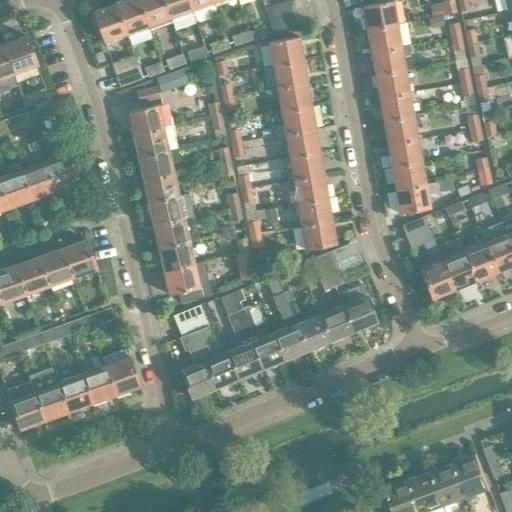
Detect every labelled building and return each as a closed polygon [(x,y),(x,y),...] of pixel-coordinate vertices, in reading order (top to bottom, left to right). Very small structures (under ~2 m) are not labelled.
[(147,27),(137,0),(124,0),(114,4),(125,34),(147,27)] [(169,19),(162,0),(137,0),(147,27),(169,19)] [(190,11),(186,0),(162,0),(169,19),(190,11)] [(212,3),(210,0),(186,0),(190,11),(212,3)] [(286,0),(285,0),(264,8),(268,19),(291,11),(286,0)] [(392,0),(362,6),(366,29),(397,24),(392,0)] [(456,12),(453,0),(448,0),(442,1),(443,4),(445,14),(456,12)] [(457,0),(459,11),(470,9),(467,0),(457,0)] [(511,9),(511,0),(503,0),(506,10),(511,9)] [(92,12),(103,42),(125,34),(114,4),(92,12)] [(432,17),(445,14),(443,4),(430,7),(432,17)] [(272,30),(295,22),(291,11),(268,19),(272,30)] [(431,28),(444,25),(442,16),(429,19),(431,28)] [(458,22),(447,24),(449,38),(461,36),(458,22)] [(366,29),(370,52),(401,47),(397,24),(366,29)] [(266,34),(263,26),(249,31),(252,40),(266,34)] [(474,28),(463,31),(466,42),(476,40),(474,28)] [(248,29),(230,36),(234,46),(252,40),(249,31),(248,29)] [(36,65),(25,35),(1,44),(15,84),(16,84),(12,74),(36,65)] [(298,36),(267,42),(271,65),(302,60),(298,36)] [(449,38),(452,51),(464,49),(461,36),(449,38)] [(212,54),(230,48),(226,38),(208,44),(212,54)] [(466,42),(469,57),(479,55),(476,40),(466,42)] [(0,89),(15,84),(1,44),(0,43),(0,89)] [(190,62),(208,56),(204,45),(187,52),(190,62)] [(370,52),(374,75),(405,70),(401,47),(370,52)] [(105,60),(102,51),(94,54),(97,63),(105,60)] [(182,53),(165,59),(169,70),(186,63),(182,53)] [(138,66),(134,54),(111,63),(116,75),(138,66)] [(228,74),(225,60),(214,62),(216,76),(228,74)] [(302,60),(271,65),(276,88),(307,83),(302,60)] [(164,72),(160,61),(144,67),(148,77),(164,72)] [(116,75),(120,87),(142,79),(138,66),(116,75)] [(468,68),(456,70),(459,84),(470,81),(468,68)] [(374,75),(378,98),(409,92),(405,70),(374,75)] [(484,74),(473,77),(475,88),(486,85),(484,74)] [(156,79),(160,92),(172,88),(167,75),(156,79)] [(459,84),(461,97),(473,94),(470,81),(459,84)] [(230,83),(218,85),(221,98),(232,96),(230,83)] [(307,83),(276,88),(280,111),(311,106),(307,83)] [(475,88),(478,103),(489,100),(486,85),(475,88)] [(157,86),(136,91),(138,102),(160,97),(157,86)] [(44,87),(20,95),(25,107),(48,98),(44,87)] [(378,98),(382,121),(413,115),(409,92),(378,98)] [(224,111),(235,109),(232,96),(221,98),(224,111)] [(218,101),(207,104),(210,116),(221,113),(218,101)] [(42,119),(54,114),(50,103),(38,107),(42,119)] [(161,119),(158,104),(127,111),(132,133),(173,124),(171,117),(161,119)] [(480,127),(476,105),(464,107),(468,129),(480,127)] [(311,106),(280,111),(284,134),(315,129),(311,106)] [(42,119),(38,107),(25,112),(29,123),(42,119)] [(14,116),(18,127),(29,123),(25,112),(14,116)] [(226,137),(221,113),(210,116),(215,139),(226,137)] [(382,121),(386,144),(417,138),(413,115),(382,121)] [(18,127),(14,116),(2,120),(6,132),(18,127)] [(243,117),(226,121),(228,131),(238,128),(237,123),(244,122),(243,117)] [(496,133),(493,120),(482,122),(485,136),(496,133)] [(173,124),(132,133),(137,156),(168,149),(166,138),(176,136),(173,124)] [(471,142),(483,140),(480,127),(468,129),(471,142)] [(238,128),(228,131),(230,144),(241,142),(239,128),(238,128)] [(315,129),(284,134),(288,157),(319,151),(315,129)] [(386,144),(390,167),(421,161),(417,138),(386,144)] [(235,166),(246,164),(241,142),(230,144),(235,166)] [(228,147),(217,149),(219,161),(230,158),(228,147)] [(43,161),(39,149),(29,153),(34,164),(20,169),(31,200),(54,192),(43,161)] [(142,178),(173,171),(168,149),(137,156),(142,178)] [(319,151),(288,157),(292,180),(323,174),(319,151)] [(54,192),(79,183),(68,152),(43,161),(54,192)] [(489,173),(486,157),(475,159),(478,175),(489,173)] [(221,175),(233,173),(230,158),(219,161),(221,175)] [(425,184),(421,161),(390,167),(395,189),(425,184)] [(18,163),(8,167),(10,172),(0,176),(0,187),(7,208),(31,200),(20,169),(18,163)] [(147,202),(178,195),(173,171),(142,178),(147,202)] [(480,186),(491,184),(489,173),(478,175),(480,186)] [(248,174),(237,176),(240,189),(251,187),(248,174)] [(323,174),(292,180),(296,203),(327,197),(323,174)] [(438,192),(436,182),(425,184),(395,189),(399,213),(430,208),(427,194),(438,192)] [(491,199),(508,192),(504,183),(487,190),(491,199)] [(469,193),(466,185),(457,189),(460,197),(469,193)] [(242,203),(253,200),(251,187),(240,189),(242,203)] [(469,209),(486,201),(482,191),(465,198),(469,209)] [(237,192),(226,195),(228,208),(240,205),(237,192)] [(189,193),(178,196),(178,195),(147,202),(153,225),(194,216),(189,193)] [(327,197),(296,203),(300,226),(331,220),(327,197)] [(448,215),(464,209),(461,201),(445,207),(448,215)] [(231,221),(243,219),(240,205),(228,208),(231,221)] [(277,221),(275,209),(263,211),(265,223),(277,221)] [(255,210),(245,212),(249,235),(259,233),(255,210)] [(422,215),(401,224),(405,235),(427,226),(422,215)] [(199,239),(194,216),(153,225),(158,247),(189,240),(189,241),(199,239)] [(304,249),(335,244),(331,220),(300,226),(304,249)] [(500,222),(480,230),(484,242),(496,272),(511,265),(511,250),(505,233),(500,222)] [(425,287),(430,299),(453,289),(441,260),(431,237),(427,226),(405,235),(410,246),(421,241),(431,264),(418,269),(419,272),(414,274),(421,289),(425,287)] [(252,249),(262,247),(259,233),(249,235),(252,249)] [(246,238),(235,240),(238,252),(248,250),(246,238)] [(447,242),(453,255),(441,260),(453,289),(474,281),(462,251),(457,238),(447,242)] [(85,239),(61,247),(72,278),(96,269),(85,239)] [(189,240),(158,247),(162,269),(193,262),(189,241),(189,240)] [(474,281),(496,272),(484,242),(462,251),(474,281)] [(47,287),(72,278),(61,247),(36,256),(47,287)] [(238,254),(234,254),(239,280),(254,278),(252,264),(248,250),(238,252),(238,254)] [(330,251),(310,260),(314,270),(335,261),(330,251)] [(364,263),(359,252),(336,262),(341,273),(364,263)] [(36,256),(13,264),(24,295),(47,287),(36,256)] [(408,259),(401,262),(406,273),(413,270),(408,259)] [(344,283),(341,276),(335,261),(314,270),(319,280),(329,276),(334,287),(344,283)] [(193,262),(162,269),(168,294),(178,292),(180,302),(210,295),(203,262),(194,264),(193,262)] [(0,300),(1,303),(24,295),(13,264),(0,268),(0,300)] [(323,292),(334,287),(329,276),(319,280),(323,292)] [(361,284),(337,294),(341,305),(342,305),(352,331),(376,321),(361,284)] [(244,300),(240,289),(229,293),(236,311),(236,312),(259,369),(282,360),(272,334),(260,339),(247,307),(242,309),(239,302),(244,300)] [(293,298),(289,289),(281,292),(287,305),(289,304),(287,301),(293,298)] [(281,292),(272,296),(286,328),(272,334),(282,360),(305,350),(295,325),(287,305),(281,292)] [(198,304),(172,314),(175,323),(201,313),(198,304)] [(318,315),(329,340),(352,331),(342,305),(341,305),(318,315)] [(102,323),(114,318),(110,307),(97,311),(102,323)] [(85,316),(89,327),(102,323),(97,311),(85,316)] [(226,315),(240,347),(226,353),(237,378),(259,369),(236,312),(226,315)] [(178,337),(183,351),(188,349),(195,366),(180,372),(191,398),(214,388),(191,332),(206,326),(201,313),(175,323),(180,336),(178,337)] [(329,340),(318,315),(295,325),(305,350),(329,340)] [(73,320),(77,331),(89,327),(85,316),(73,320)] [(77,331),(73,320),(61,325),(65,336),(77,331)] [(50,329),(54,340),(65,336),(61,325),(50,329)] [(191,332),(214,388),(237,378),(226,353),(213,359),(205,340),(211,338),(206,326),(191,332)] [(54,340),(50,329),(38,333),(42,344),(54,340)] [(26,337),(31,348),(42,344),(38,333),(26,337)] [(31,348),(26,337),(15,341),(19,352),(31,348)] [(3,345),(7,357),(19,352),(15,341),(3,345)] [(103,365),(114,395),(139,386),(125,348),(101,357),(103,364),(103,365)] [(114,395),(103,365),(79,373),(90,404),(114,395)] [(67,412),(90,404),(79,373),(56,382),(67,412)] [(29,381),(5,389),(9,399),(20,430),(43,421),(32,390),(29,381)] [(43,421),(67,412),(56,382),(32,390),(43,421)] [(498,460),(492,445),(483,448),(489,463),(498,460)] [(466,497),(489,489),(476,454),(453,462),(466,497)] [(489,463),(494,478),(503,475),(498,460),(489,463)] [(444,506),(466,497),(453,462),(431,470),(444,506)] [(420,511),(426,511),(444,506),(431,470),(408,479),(420,511)] [(420,511),(408,479),(385,488),(393,511),(420,511)] [(511,505),(511,497),(509,490),(500,493),(505,508),(511,505)]
